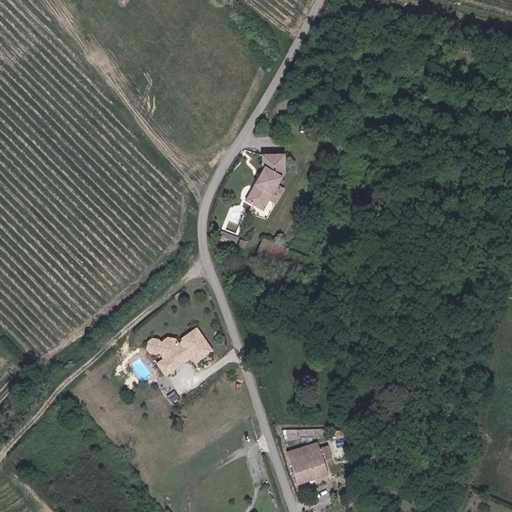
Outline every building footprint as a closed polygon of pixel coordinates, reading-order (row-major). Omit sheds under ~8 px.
[(284,175),(284,154),(263,155),(262,168),(248,199),(267,209),(284,175)] [(280,259),(285,246),(262,236),(257,249),(280,259)] [(238,244),(245,247),(247,241),(241,238),(238,244)] [(211,350),(196,327),(182,337),(182,342),(179,343),(174,337),(167,337),(160,342),(157,338),(152,338),(149,340),(148,345),(148,348),(150,351),(156,352),(159,350),(165,358),(158,363),(166,373),(177,365),(179,365),(191,355),(195,361),(211,350)] [(319,442),(288,452),(297,484),(329,475),(319,442)]
